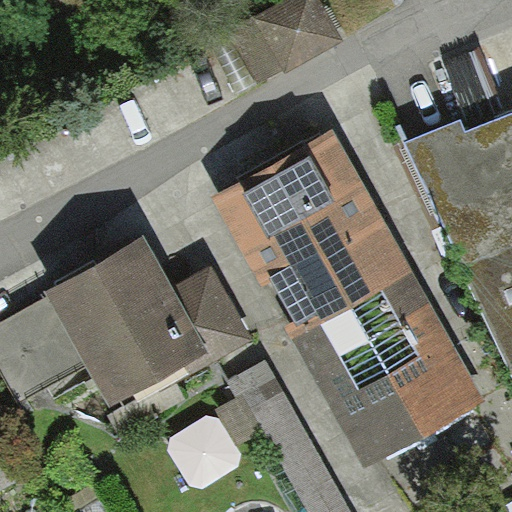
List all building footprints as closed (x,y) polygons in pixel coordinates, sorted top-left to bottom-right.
[(324,0),(249,0),(247,2),(280,56),(337,21),(324,0)] [(511,80),(407,126),(511,365),(511,80)] [(335,132),(210,202),(361,467),(486,397),(335,132)] [(142,240),(0,317),(0,371),(18,405),(90,366),(112,406),(245,334),(209,268),(169,290),(142,240)] [(348,511),(265,358),(229,377),(302,511),(348,511)]
